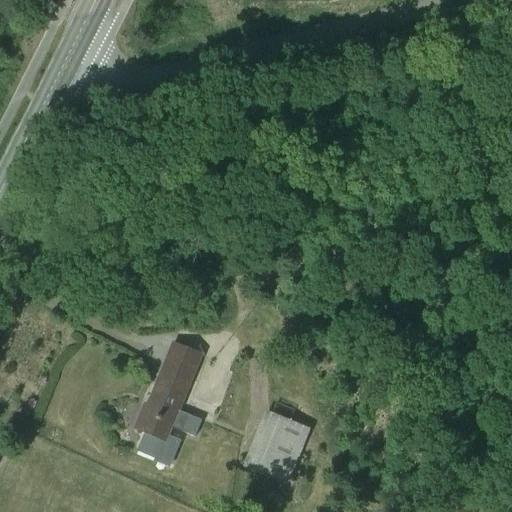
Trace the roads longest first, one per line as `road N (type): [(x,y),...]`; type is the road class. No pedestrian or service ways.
road 1 (track): [(145,76),(159,166),(210,256),(232,275),(244,299),(239,323),(211,342),(121,340),(0,278)]
road 2 (unclassified): [(62,70),(127,79),(162,73),(456,0)]
road 3 (primary): [(0,193),(62,70)]
